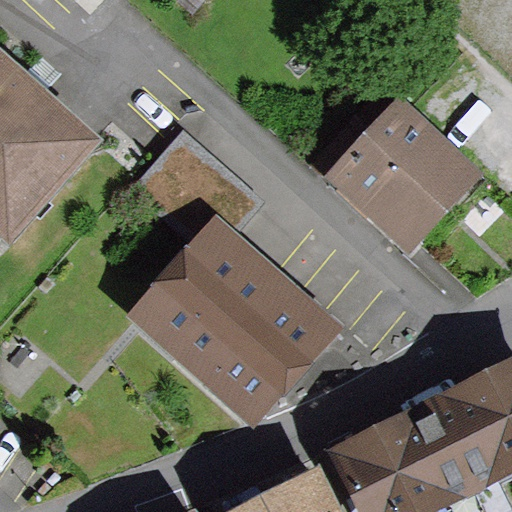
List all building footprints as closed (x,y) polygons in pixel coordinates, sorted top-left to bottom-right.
[(177,0),(192,12),(202,0),(177,0)] [(93,148),(0,65),(0,231),(10,240),(93,148)] [(409,244),(482,162),(395,86),(323,167),(409,244)] [(254,418),(345,312),(243,224),(265,198),(182,126),(131,185),(184,231),(121,304),(254,418)] [(511,342),(329,435),(367,511),(405,511),(443,493),(452,511),(484,511),(508,500),(492,468),(511,457),(511,342)] [(350,511),(320,448),(218,496),(224,511),(350,511)] [(206,511),(194,495),(168,511),(206,511)]
